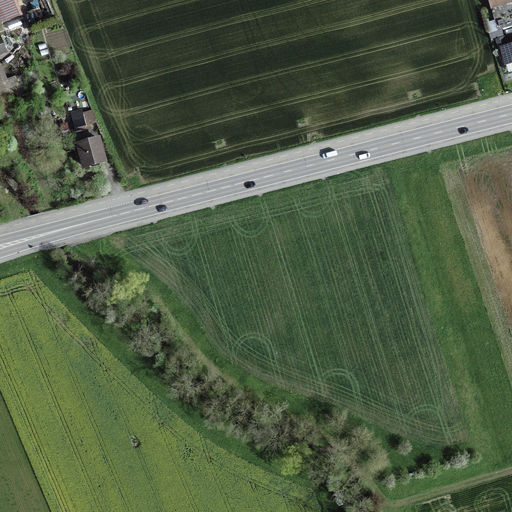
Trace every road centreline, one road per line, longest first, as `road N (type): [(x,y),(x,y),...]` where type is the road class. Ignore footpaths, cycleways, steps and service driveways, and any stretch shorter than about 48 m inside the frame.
road 1 (primary): [(0,246),(511,113)]
road 2 (track): [(393,505),(511,470)]
